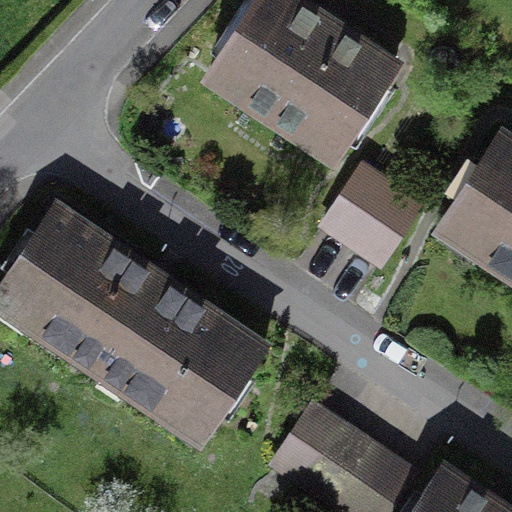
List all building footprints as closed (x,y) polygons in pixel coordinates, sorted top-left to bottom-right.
[(334,155),(394,63),(332,23),(296,0),(257,0),(209,74),(244,97),(250,89),(304,124),(298,132),(334,155)] [(511,141),(501,134),(443,221),(483,247),(481,251),(511,271),(511,141)] [(362,165),(323,223),(337,232),(352,242),(390,184),(362,165)] [(390,184),(352,242),(366,252),(381,262),(420,204),(390,184)] [(55,207),(0,288),(0,296),(37,321),(34,325),(163,410),(165,407),(204,433),(262,346),(158,276),(55,207)] [(312,403),(273,461),(302,480),(341,422),(327,413),(312,403)] [(341,422),(302,480),(349,511),(384,511),(413,470),(377,446),(341,422)] [(511,511),(511,509),(443,463),(409,511),(511,511)]
